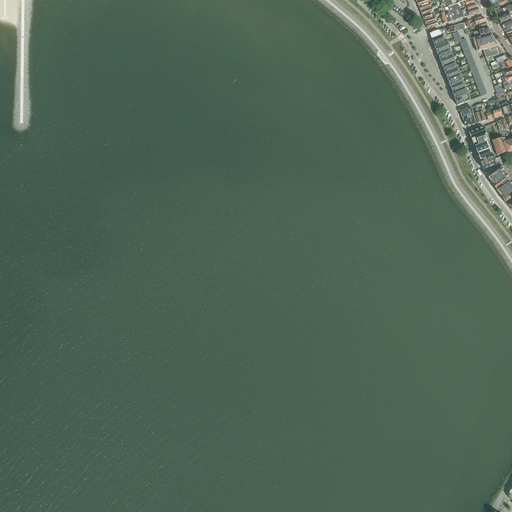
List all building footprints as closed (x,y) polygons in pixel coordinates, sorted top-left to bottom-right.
[(450,12),(453,20),(456,19),(453,10),(456,9),(456,7),(455,4),(461,2),(460,0),(439,0),(441,4),(446,3),(449,10),(450,12)] [(420,11),(431,7),(429,2),(418,6),(420,11)] [(497,2),(490,4),(494,10),(495,12),(497,18),(511,12),(511,10),(510,6),(500,9),(500,8),(499,6),(497,2)] [(462,12),(477,8),(475,3),(464,6),(465,9),(464,9),(464,10),(462,11),(462,12)] [(511,4),(510,6),(511,10),(511,12),(497,18),(500,23),(511,18),(511,4)] [(443,24),(448,22),(443,8),(441,5),(440,5),(441,8),(438,9),(443,23),(443,24)] [(422,15),(433,12),(431,7),(420,11),(422,15)] [(443,8),(448,22),(453,20),(450,12),(449,10),(446,11),(444,7),(443,8)] [(460,8),(459,8),(456,9),(453,10),(456,19),(463,17),(460,8)] [(480,12),(477,8),(462,12),(463,17),(469,15),(480,12)] [(435,16),(424,20),(426,24),(437,21),(435,16)] [(474,19),(475,22),(470,23),(471,27),(471,29),(474,28),(473,26),(476,25),(485,22),(483,16),(474,19)] [(505,32),(511,28),(511,18),(500,23),(501,24),(502,25),(502,26),(503,27),(505,31),(505,32)] [(427,29),(435,26),(437,25),(437,24),(438,21),(437,20),(437,21),(426,24),(427,29)] [(462,23),(464,29),(465,32),(467,31),(467,28),(471,27),(470,23),(469,21),(462,23)] [(491,34),(488,29),(488,27),(473,32),(475,39),(491,34)] [(429,34),(432,39),(447,33),(445,28),(439,30),(429,34)] [(503,53),(497,46),(494,39),(494,40),(493,38),(491,34),(475,39),(474,39),(475,44),(476,44),(478,51),(483,50),(486,60),(490,59),(495,57),(503,53)] [(433,41),(432,41),(433,41),(433,42),(434,45),(435,47),(448,42),(447,42),(445,37),(445,36),(443,37),(433,41)] [(448,42),(435,47),(435,48),(437,54),(450,49),(448,43),(448,42)] [(467,43),(461,45),(463,51),(469,49),(469,48),(467,43)] [(450,49),(437,54),(438,54),(439,58),(440,60),(452,55),(451,55),(449,50),(450,49)] [(469,49),(463,51),(464,51),(466,57),(472,55),(471,55),(469,49)] [(491,63),(491,66),(502,63),(507,59),(506,57),(505,56),(503,53),(495,57),(496,59),(496,61),(491,63)] [(452,55),(440,60),(441,63),(442,66),(455,62),(454,61),(452,56),(452,55)] [(472,55),(466,57),(468,64),(474,61),(472,55)] [(511,67),(511,64),(511,63),(507,59),(502,63),(491,66),(492,68),(500,66),(501,69),(502,71),(511,67)] [(474,61),(468,64),(469,64),(471,70),(477,68),(474,62),(474,61)] [(455,62),(442,66),(442,67),(443,67),(444,69),(445,73),(457,68),(454,62),(455,62)] [(457,68),(445,73),(446,76),(447,79),(448,79),(447,79),(447,80),(460,75),(459,75),(457,69),(457,68)] [(477,68),(471,70),(471,71),(474,77),(479,75),(477,68)] [(494,75),(496,80),(502,78),(511,74),(511,68),(503,72),(494,75)] [(506,82),(511,80),(511,74),(502,78),(496,80),(498,85),(503,83),(506,82)] [(460,75),(447,80),(448,80),(449,83),(450,86),(462,82),(462,81),(460,75)] [(479,75),(474,77),(476,84),(482,82),(482,81),(479,75)] [(506,82),(503,83),(505,89),(505,90),(505,89),(508,88),(511,87),(511,86),(511,80),(506,82)] [(462,82),(450,86),(450,87),(453,93),(452,93),(465,88),(464,88),(462,82),(463,82),(462,82)] [(482,82),(476,84),(479,90),(485,88),(482,82)] [(465,88),(452,93),(453,93),(454,96),(455,99),(455,100),(468,95),(468,94),(465,89),(465,88)] [(468,95),(455,100),(457,105),(457,106),(458,106),(463,104),(464,103),(470,101),(470,100),(468,95)] [(492,111),(494,118),(502,115),(499,104),(497,100),(494,101),(494,103),(496,102),(496,104),(497,104),(497,107),(495,107),(496,110),(492,111)] [(503,103),(499,104),(502,115),(511,113),(507,102),(505,101),(503,102),(503,103)] [(481,104),(476,106),(477,110),(478,110),(481,122),(486,120),(485,120),(483,111),(482,107),(481,104)] [(462,117),(463,118),(464,118),(474,115),(471,107),(460,110),(459,110),(461,115),(462,117)] [(464,118),(463,118),(463,120),(464,121),(465,126),(466,127),(466,126),(475,124),(476,123),(473,115),(464,118)] [(508,128),(504,119),(500,121),(506,137),(510,135),(509,132),(507,133),(507,132),(505,129),(508,128)] [(506,137),(500,121),(496,122),(499,131),(501,130),(503,135),(501,136),(502,138),(506,137)] [(469,133),(468,134),(469,137),(470,137),(470,138),(471,138),(471,139),(474,146),(475,149),(474,149),(475,151),(476,151),(477,153),(478,156),(477,156),(478,158),(479,158),(480,160),(481,163),(480,163),(482,167),(483,169),(495,165),(497,168),(497,169),(499,168),(503,166),(500,157),(495,159),(489,141),(486,133),(484,127),(469,132),(469,133)] [(502,138),(492,141),(497,155),(506,152),(507,154),(511,152),(511,139),(507,141),(506,137),(502,138)] [(505,202),(511,209),(511,162),(504,165),(503,166),(499,168),(497,169),(497,168),(486,176),(505,202)]
